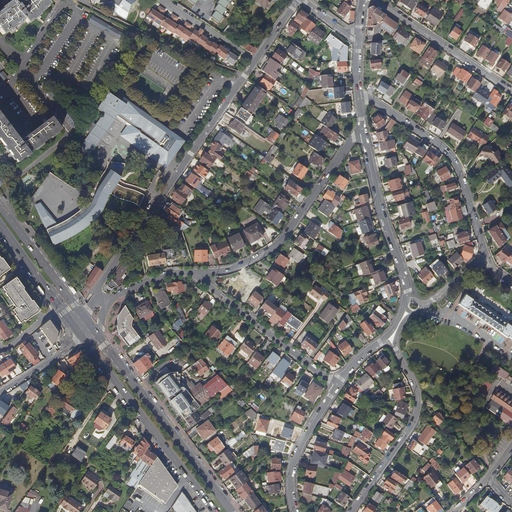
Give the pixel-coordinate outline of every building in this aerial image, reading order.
[(5,7),(2,10),(0,11),(0,31),(3,36),(10,31),(13,34),(32,20),(33,22),(41,16),(41,14),(46,11),(45,9),(50,5),(46,0),(22,0),(21,1),(23,3),(18,6),(12,0),(4,6),(5,7)] [(109,0),(110,2),(108,2),(102,4),(113,12),(111,15),(115,17),(117,14),(127,21),(131,6),(138,0),(109,0)] [(219,0),(210,16),(219,21),(232,0),(219,0)] [(258,2),(266,8),(270,3),(269,2),(270,0),(253,0),(257,3),(258,2)] [(409,0),(403,0),(400,5),(409,11),(414,3),(409,0)] [(490,0),(478,0),(478,1),(476,4),(484,9),(490,0)] [(496,9),(501,12),(505,6),(504,6),(507,0),(495,0),(500,3),(496,9)] [(342,17),(349,8),(341,2),(334,11),(342,17)] [(414,12),(421,18),(427,10),(419,4),(414,12)] [(143,9),(149,13),(152,9),(146,5),(143,9)] [(152,8),(152,9),(149,13),(147,16),(154,21),(163,8),(160,6),(156,11),(152,8)] [(498,17),(503,19),(505,16),(509,19),(511,15),(507,12),(507,13),(506,12),(508,8),(505,6),(498,17)] [(166,10),(163,8),(154,21),(160,25),(161,25),(166,18),(162,15),(166,10)] [(454,19),(458,21),(465,10),(461,8),(454,19)] [(372,9),(367,10),(367,13),(366,26),(373,27),(374,22),(380,26),(382,24),(393,31),(397,25),(372,9)] [(434,25),(441,16),(431,9),(424,19),(434,25)] [(299,10),(291,21),(298,26),(306,15),(299,10)] [(167,29),(176,16),(173,14),(169,19),(166,17),(166,18),(161,25),(167,29)] [(88,22),(118,37),(121,30),(92,15),(88,22)] [(179,18),(176,16),(167,29),(173,33),(174,32),(178,26),(175,23),(179,18)] [(298,28),(306,33),(312,25),(304,19),(298,28)] [(179,25),(178,26),(174,32),(180,37),(189,24),(186,22),(183,27),(179,25)] [(287,34),(290,37),(297,28),(290,23),(286,30),(288,32),(287,34)] [(192,33),(188,31),(192,26),(189,24),(180,37),(186,41),(188,38),(192,33)] [(503,31),(493,24),(491,26),(501,33),(503,31)] [(230,28),(228,26),(222,34),(225,36),(230,28)] [(447,34),(451,36),(454,38),(459,31),(452,26),(447,34)] [(315,30),(311,27),(305,37),(315,44),(323,34),(317,29),(315,30)] [(196,41),(201,34),(203,30),(200,28),(197,33),(193,31),(192,33),(188,38),(192,41),(195,43),(196,41)] [(503,31),(501,33),(511,40),(511,39),(511,33),(511,35),(507,33),(508,30),(505,28),(503,31)] [(392,38),(405,47),(412,37),(408,34),(407,35),(398,29),(392,38)] [(196,41),(205,47),(209,41),(206,40),(207,38),(201,34),(196,41)] [(346,48),(327,34),(323,39),(334,47),(334,63),(346,63),(346,48)] [(478,40),(468,34),(463,41),(473,47),(478,40)] [(409,47),(418,54),(424,45),(415,39),(409,47)] [(387,47),(387,41),(387,40),(375,43),(375,45),(372,45),(372,55),(381,55),(381,47),(387,47)] [(209,41),(205,47),(213,54),(215,51),(219,46),(212,42),(211,43),(209,41)] [(239,41),(237,44),(253,55),(257,49),(254,47),(254,46),(252,44),(250,46),(247,44),(246,45),(243,44),(242,43),(239,41)] [(295,58),(300,50),(297,48),(290,43),(285,51),(295,58)] [(223,58),(224,57),(228,51),(219,45),(219,46),(215,51),(218,53),(217,54),(223,58)] [(476,53),(484,58),(489,50),(482,45),(476,53)] [(270,56),(271,57),(279,63),(284,54),(276,48),(270,55),(270,56)] [(422,57),(421,56),(418,61),(427,67),(436,53),(428,48),(422,57)] [(498,54),(491,50),(485,59),(489,61),(487,64),(491,66),(493,63),(492,62),(498,54)] [(237,57),(228,51),(224,57),(227,59),(226,60),(232,65),(237,57)] [(6,58),(1,62),(5,68),(10,65),(6,58)] [(266,64),(261,71),(274,80),(278,74),(275,71),(279,66),(269,59),(268,58),(265,63),(266,64)] [(501,58),(496,66),(502,71),(507,63),(501,58)] [(429,69),(440,76),(445,67),(440,64),(440,63),(435,60),(429,69)] [(382,70),(381,62),(370,63),(371,69),(373,69),(374,72),(382,70)] [(446,70),(454,75),(459,68),(451,62),(446,70)] [(347,73),(347,64),(337,64),(337,73),(347,73)] [(399,76),(397,75),(394,80),(402,85),(409,74),(405,72),(404,73),(402,71),(399,76)] [(464,84),(469,76),(460,71),(455,79),(464,84)] [(268,89),(274,81),(265,75),(259,83),(268,89)] [(320,75),(322,89),(332,88),(331,75),(320,75)] [(464,84),(466,86),(474,92),(477,88),(480,83),(472,78),(471,79),(469,77),(464,84)] [(257,104),(265,92),(255,86),(248,97),(257,104)] [(385,93),(389,96),(394,89),(390,86),(385,93)] [(335,99),(344,98),(343,87),(333,88),(335,99)] [(477,88),(474,92),(471,97),(482,104),(488,96),(485,94),(486,93),(482,90),(481,91),(477,88)] [(487,98),(490,100),(491,101),(490,102),(495,106),(500,99),(498,98),(500,96),(496,93),(496,91),(493,89),(489,96),(487,98)] [(412,95),(406,91),(399,101),(406,105),(409,101),(408,101),(409,100),(412,95)] [(130,109),(107,93),(98,105),(105,110),(75,152),(85,159),(118,113),(133,123),(124,137),(166,166),(183,142),(162,127),(160,130),(130,109)] [(249,115),(257,104),(248,97),(240,108),(249,115)] [(300,110),(307,100),(304,98),(303,100),(297,108),(300,110)] [(417,105),(409,100),(408,101),(409,101),(406,105),(405,107),(412,112),(417,105)] [(340,104),(341,114),(351,114),(351,109),(350,109),(349,107),(350,107),(350,103),(340,104)] [(433,109),(422,103),(419,107),(420,108),(416,115),(423,120),(426,116),(428,117),(430,114),(433,109)] [(160,130),(162,127),(132,106),(130,109),(160,130)] [(293,121),(301,111),(300,110),(297,108),(294,113),(290,119),(293,121)] [(376,113),(375,113),(377,114),(378,114),(384,122),(386,123),(389,118),(379,110),(376,113)] [(376,127),(384,122),(378,114),(377,114),(375,113),(370,117),(371,118),(370,119),(376,127)] [(0,114),(0,139),(18,163),(62,129),(53,116),(21,141),(0,114)] [(444,123),(430,114),(428,117),(425,121),(439,130),(444,123)] [(327,115),(320,124),(323,126),(328,130),(329,131),(332,127),(330,126),(334,120),(327,115)] [(238,117),(235,120),(243,125),(245,122),(238,117)] [(392,120),(389,118),(386,123),(383,127),(386,129),(392,120)] [(241,129),(243,125),(235,120),(234,119),(232,123),(231,122),(228,126),(239,134),(242,130),(241,129)] [(465,131),(452,122),(446,131),(459,140),(465,131)] [(319,133),(330,141),(333,138),(334,139),(336,136),(329,131),(328,130),(323,126),(319,133)] [(483,136),(472,128),(466,137),(470,140),(471,139),(478,143),(479,142),(483,145),(489,138),(484,135),(483,136)] [(374,133),(377,143),(378,143),(388,140),(385,130),(374,133)] [(219,132),(213,140),(213,141),(221,146),(227,137),(219,132)] [(268,136),(273,140),(277,135),(272,132),(268,136)] [(327,144),(314,135),(306,146),(318,154),(323,147),(324,148),(327,144)] [(412,138),(408,136),(401,145),(412,153),(413,152),(418,144),(411,139),(412,138)] [(392,139),(389,140),(388,140),(378,143),(380,151),(394,147),(392,139)] [(215,157),(222,147),(221,146),(213,141),(209,146),(212,148),(209,153),(215,157)] [(421,146),(418,144),(413,152),(420,157),(427,147),(422,143),(421,146)] [(489,157),(495,164),(502,158),(498,154),(500,153),(497,149),(493,152),(492,151),(491,151),(491,146),(484,146),(476,158),(480,160),(482,163),(489,157)] [(439,158),(428,150),(425,156),(432,161),(430,163),(433,165),(439,158)] [(204,153),(199,161),(208,167),(215,158),(209,154),(208,156),(204,153)] [(322,161),(312,154),(306,162),(307,163),(306,164),(309,166),(310,165),(316,169),(322,161)] [(380,160),(382,169),(393,166),(390,157),(380,160)] [(511,185),(511,183),(511,172),(503,161),(486,175),(491,182),(502,173),(511,185)] [(347,164),(349,175),(359,173),(357,162),(347,164)] [(191,171),(198,176),(204,168),(196,164),(191,171)] [(410,172),(411,174),(416,172),(415,171),(411,166),(408,167),(407,164),(404,165),(405,170),(406,173),(410,172)] [(299,179),(305,170),(297,165),(291,174),(299,179)] [(258,174),(254,172),(256,169),(251,166),(245,176),(253,182),(258,174)] [(446,167),(436,171),(441,180),(450,176),(446,167)] [(46,231),(52,244),(75,232),(83,228),(90,222),(95,218),(97,216),(102,210),(107,198),(109,195),(109,194),(116,183),(120,178),(109,170),(99,186),(96,190),(93,195),(91,201),(90,203),(87,207),(84,211),(78,215),(71,219),(66,222),(58,226),(52,229),(46,231)] [(36,191),(75,192),(75,189),(50,171),(36,191)] [(185,181),(193,186),(198,180),(190,174),(185,181)] [(339,190),(345,182),(340,179),(337,177),(331,185),(339,190)] [(398,178),(387,181),(390,190),(401,187),(398,178)] [(133,202),(139,205),(143,195),(137,191),(130,189),(123,187),(116,183),(109,194),(120,199),(133,202)] [(300,190),(289,183),(284,190),(294,198),(300,190)] [(445,186),(445,185),(441,186),(442,190),(446,188),(447,191),(456,188),(454,183),(445,186)] [(180,186),(178,189),(185,195),(189,189),(181,184),(180,186)] [(409,198),(406,188),(401,189),(402,192),(391,195),(393,202),(409,198)] [(179,204),(185,195),(178,189),(176,189),(171,196),(176,199),(174,200),(179,204)] [(330,203),(336,195),(333,194),(332,195),(327,191),(322,198),(330,203)] [(278,194),(271,204),(273,206),(281,211),(287,202),(281,198),(283,197),(278,194)] [(358,197),(360,205),(368,203),(367,201),(369,200),(369,198),(367,198),(366,195),(358,197)] [(449,200),(451,208),(459,206),(457,198),(449,200)] [(492,199),(482,204),(488,214),(497,209),(492,199)] [(279,213),(281,211),(273,206),(271,208),(262,201),(256,210),(261,215),(264,211),(269,214),(267,218),(274,223),(275,221),(276,222),(279,218),(278,217),(280,214),(279,213)] [(323,201),(316,211),(325,218),(332,207),(323,201)] [(399,213),(400,218),(412,214),(408,201),(398,204),(400,212),(399,213)] [(435,208),(433,201),(425,203),(426,206),(427,209),(427,210),(435,208)] [(34,206),(46,231),(52,229),(58,226),(40,203),(34,206)] [(167,205),(164,210),(170,214),(171,215),(176,208),(172,205),(171,207),(167,205)] [(354,211),(359,223),(368,219),(371,218),(366,206),(354,211)] [(463,218),(459,206),(451,208),(449,209),(453,221),(463,218)] [(426,223),(432,221),(428,210),(423,212),(426,223)] [(183,226),(184,224),(171,215),(170,214),(167,218),(173,222),(174,222),(182,227),(183,226)] [(409,226),(406,218),(398,221),(400,229),(409,226)] [(373,230),(372,227),(370,222),(368,219),(359,223),(358,223),(360,227),(359,228),(362,235),(373,230)] [(497,231),(499,230),(502,227),(499,222),(487,230),(498,247),(505,242),(497,231)] [(310,240),(317,229),(315,228),(310,224),(309,223),(301,234),(310,240)] [(249,243),(262,236),(256,224),(243,230),(249,243)] [(336,239),(341,232),(331,225),(327,232),(336,239)] [(497,231),(505,242),(507,241),(499,230),(497,231)] [(460,244),(469,241),(466,231),(457,234),(460,244)] [(232,250),(243,246),(237,234),(227,238),(232,250)] [(304,240),(301,238),(302,237),(298,234),(293,242),(296,244),(295,246),(298,248),(304,240)] [(376,239),(374,235),(373,234),(362,239),(366,249),(377,244),(376,239)] [(464,251),(461,257),(463,259),(465,261),(471,257),(473,251),(472,247),(477,245),(476,240),(463,244),(461,249),(464,251)] [(410,245),(414,256),(425,253),(421,241),(410,245)] [(216,254),(217,255),(228,251),(224,242),(213,246),(212,244),(207,246),(211,256),(216,254)] [(293,248),(287,256),(289,258),(296,263),(302,255),(293,248)] [(501,248),(493,256),(498,260),(501,263),(508,253),(501,248)] [(164,260),(173,258),(172,249),(163,250),(163,253),(162,253),(145,255),(146,266),(164,263),(164,260)] [(193,260),(205,261),(205,250),(193,250),(193,260)] [(454,268),(463,259),(461,257),(459,254),(457,252),(447,260),(454,268)] [(282,268),(289,258),(287,256),(285,255),(283,257),(279,254),(274,262),(282,268)] [(0,275),(9,269),(8,267),(9,266),(8,264),(6,265),(0,255),(0,275)] [(372,264),(370,260),(359,264),(364,277),(371,274),(372,273),(369,265),(372,264)] [(438,262),(430,268),(432,270),(436,267),(440,264),(438,262)] [(446,270),(441,263),(440,264),(436,267),(441,274),(446,270)] [(108,284),(107,283),(105,286),(105,290),(109,291),(118,286),(118,285),(124,280),(127,276),(124,273),(127,268),(122,265),(108,284)] [(313,272),(318,276),(320,272),(319,271),(321,269),(317,266),(313,272)] [(80,287),(78,289),(85,298),(103,271),(97,267),(88,280),(89,281),(84,290),(80,287)] [(436,267),(432,270),(437,277),(441,274),(436,267)] [(269,268),(262,278),(273,286),(281,275),(269,268)] [(432,276),(426,268),(417,275),(423,283),(432,276)] [(371,274),(375,284),(386,280),(381,269),(375,272),(372,273),(371,274)] [(24,321),(39,311),(15,277),(6,284),(2,287),(6,292),(5,293),(13,305),(11,307),(14,312),(12,313),(18,321),(22,318),(24,321)] [(231,278),(231,291),(247,292),(247,278),(231,278)] [(167,285),(169,292),(174,290),(175,295),(178,294),(177,292),(184,289),(183,285),(182,286),(180,280),(176,282),(175,281),(172,282),(171,283),(167,285)] [(395,287),(393,282),(383,286),(388,297),(397,293),(394,287),(395,287)] [(323,292),(314,285),(309,292),(311,294),(311,295),(317,300),(319,297),(324,301),(328,295),(324,291),(323,292)] [(274,287),(271,292),(276,296),(279,291),(274,287)] [(367,293),(365,288),(353,293),(355,299),(358,298),(360,303),(368,300),(366,295),(365,293),(367,293)] [(159,308),(168,303),(161,289),(152,293),(159,308)] [(259,297),(252,291),(246,299),(253,305),(259,297)] [(481,319),(487,323),(501,332),(500,333),(507,338),(507,337),(511,340),(511,339),(511,338),(511,326),(507,323),(506,324),(494,315),(490,312),(484,308),(472,300),(473,299),(466,294),(459,304),(465,309),(466,308),(481,319)] [(273,311),(276,307),(265,298),(260,305),(266,310),(265,311),(265,312),(264,314),(268,317),(273,311)] [(198,310),(205,315),(212,306),(205,300),(198,310)] [(135,307),(139,316),(151,311),(146,301),(135,307)] [(326,323),(336,310),(327,303),(317,316),(326,323)] [(351,310),(357,312),(359,306),(353,304),(351,310)] [(257,309),(264,314),(265,312),(265,311),(266,310),(260,305),(257,309)] [(490,312),(494,315),(496,313),(486,305),(484,308),(490,312)] [(128,346),(139,338),(139,337),(131,326),(131,320),(132,319),(124,306),(118,315),(117,322),(116,325),(118,331),(118,334),(128,346)] [(182,324),(185,320),(178,307),(174,309),(182,324)] [(273,311),(266,320),(271,323),(273,321),(276,323),(277,321),(284,313),(277,307),(276,307),(273,311)] [(377,311),(375,310),(370,317),(376,322),(375,323),(378,326),(379,325),(381,327),(386,320),(384,318),(386,317),(382,314),(385,311),(380,307),(377,311)] [(285,321),(295,330),(300,323),(285,311),(284,313),(277,321),(282,325),(285,321)] [(341,330),(349,319),(346,314),(337,325),(341,330)] [(2,320),(0,321),(0,336),(1,336),(3,340),(12,334),(2,320)] [(49,320),(39,328),(52,344),(57,340),(58,331),(49,320)] [(360,325),(367,335),(368,335),(369,336),(372,334),(371,333),(374,331),(370,324),(367,326),(365,322),(360,325)] [(216,327),(207,339),(215,345),(222,336),(217,332),(219,329),(216,327)] [(167,343),(157,330),(147,337),(157,350),(167,343)] [(140,338),(142,341),(147,337),(144,333),(139,337),(139,338),(140,338)] [(310,350),(312,351),(318,344),(305,335),(299,343),(307,349),(308,348),(310,346),(312,348),(310,350)] [(234,343),(226,337),(217,349),(221,352),(221,353),(225,356),(234,343)] [(247,341),(245,339),(238,348),(247,355),(253,347),(246,342),(247,341)] [(20,349),(19,350),(29,361),(30,360),(32,363),(37,358),(35,356),(37,354),(27,343),(26,344),(23,341),(22,342),(17,346),(20,349)] [(338,347),(345,355),(352,350),(346,341),(338,347)] [(276,356),(269,350),(263,358),(270,364),(276,356)] [(261,357),(253,351),(245,361),(253,368),(261,357)] [(84,356),(81,352),(67,361),(73,371),(84,356)] [(322,360),(330,366),(336,358),(328,352),(322,360)] [(149,358),(146,354),(133,364),(140,374),(151,366),(147,360),(149,358)] [(383,355),(376,361),(377,362),(382,368),(383,369),(390,363),(383,355)] [(286,362),(280,357),(269,370),(279,377),(283,371),(284,370),(285,369),(283,367),(286,362)] [(11,370),(16,368),(10,359),(7,361),(6,359),(0,363),(0,375),(1,377),(5,374),(6,376),(12,372),(11,370)] [(191,366),(193,369),(202,362),(200,360),(191,366)] [(503,376),(507,370),(492,360),(484,370),(482,368),(480,371),(484,374),(486,371),(491,375),(494,370),(503,376)] [(242,363),(238,361),(233,368),(236,370),(242,363)] [(198,376),(209,369),(205,365),(202,362),(193,369),(198,376)] [(214,369),(207,362),(205,365),(209,369),(212,372),(214,369)] [(380,370),(382,368),(377,362),(373,365),(372,364),(366,369),(374,378),(377,375),(375,373),(380,370)] [(199,406),(187,391),(178,380),(178,375),(174,374),(174,372),(167,369),(164,366),(156,371),(157,372),(160,375),(156,378),(154,382),(155,382),(157,385),(166,397),(171,393),(173,396),(168,400),(178,413),(179,412),(183,418),(184,417),(193,411),(199,406)] [(65,376),(58,370),(50,381),(57,386),(61,381),(62,381),(65,376)] [(292,376),(288,373),(287,374),(283,371),(279,377),(278,379),(286,385),(292,376)] [(370,384),(374,381),(367,373),(356,383),(364,391),(367,388),(368,388),(370,386),(370,384)] [(202,386),(211,397),(219,391),(226,386),(216,376),(202,386)] [(479,396),(489,381),(484,377),(473,392),(479,396)] [(21,385),(24,390),(31,381),(30,379),(21,385)] [(293,388),(301,392),(307,382),(303,380),(302,381),(299,379),(296,383),(293,388)] [(318,394),(321,388),(311,382),(303,396),(311,401),(316,393),(318,394)] [(187,391),(199,406),(211,397),(202,386),(198,383),(187,391)] [(229,390),(226,386),(219,391),(222,395),(229,390)] [(32,397),(36,400),(40,394),(30,387),(26,392),(29,395),(28,396),(31,398),(32,397)] [(352,402),(355,397),(353,396),(356,391),(350,387),(347,392),(346,391),(343,396),(352,402)] [(402,387),(392,389),(394,400),(404,398),(403,391),(404,390),(403,387),(402,387)] [(511,400),(494,388),(492,391),(511,404),(511,400)] [(511,404),(492,391),(488,397),(491,399),(485,408),(511,426),(511,404)] [(379,398),(376,403),(382,408),(384,402),(379,398)] [(60,413),(76,424),(83,414),(74,408),(75,407),(65,400),(61,406),(64,408),(60,413)] [(337,412),(346,418),(352,407),(342,402),(337,412)] [(399,402),(394,414),(403,418),(408,405),(399,402)] [(51,404),(50,404),(41,416),(49,422),(56,412),(50,407),(51,404)] [(337,408),(330,404),(327,409),(334,413),(337,408)] [(297,423),(303,413),(298,410),(299,407),(296,405),(289,418),(297,423)] [(202,414),(205,419),(217,410),(213,406),(202,414)] [(246,413),(253,419),(257,413),(250,407),(246,413)] [(15,410),(12,408),(0,423),(0,424),(5,428),(12,419),(10,417),(15,410)] [(385,410),(378,420),(388,427),(392,422),(395,418),(385,410)] [(198,418),(193,411),(184,417),(190,425),(198,418)] [(436,411),(429,418),(437,424),(443,417),(436,411)] [(104,429),(110,421),(107,418),(108,416),(103,413),(102,415),(100,414),(94,422),(104,429)] [(326,422),(335,426),(339,418),(331,414),(330,417),(329,417),(326,422)] [(257,419),(255,430),(264,433),(267,421),(257,419)] [(201,431),(199,433),(203,439),(215,430),(207,421),(198,428),(201,431)] [(22,422),(19,426),(26,431),(29,427),(22,422)] [(425,445),(435,431),(426,425),(416,439),(425,445)] [(339,440),(343,431),(334,427),(330,436),(339,440)] [(366,437),(369,432),(363,428),(358,438),(361,441),(364,436),(366,437)] [(378,438),(386,443),(389,438),(390,439),(393,434),(385,428),(378,438)] [(351,435),(345,446),(349,447),(353,440),(355,436),(351,435)] [(137,443),(126,436),(120,444),(123,446),(121,448),(127,452),(129,450),(131,452),(134,448),(137,443)] [(224,446),(217,436),(206,444),(211,451),(213,450),(215,453),(224,446)] [(368,453),(371,448),(361,441),(358,438),(355,436),(353,440),(357,442),(352,450),(359,455),(357,458),(367,465),(370,461),(369,460),(372,456),(368,453)] [(382,449),(386,443),(378,438),(374,444),(382,449)] [(137,450),(135,449),(132,454),(141,460),(149,447),(143,439),(137,450)] [(275,439),(273,449),(279,451),(282,451),(284,441),(275,439)] [(315,440),(312,450),(324,453),(326,443),(315,440)] [(417,454),(422,447),(412,440),(407,446),(411,449),(411,450),(417,454)] [(253,456),(253,454),(253,445),(242,453),(246,458),(251,454),(253,456)] [(342,452),(340,456),(343,457),(349,447),(345,446),(343,445),(341,448),(340,449),(341,450),(341,451),(342,452)] [(73,452),(66,446),(64,449),(70,454),(71,455),(73,452)] [(141,460),(151,467),(159,459),(157,458),(149,447),(141,460)] [(329,448),(327,454),(336,456),(337,450),(329,448)] [(217,456),(225,466),(227,465),(234,459),(230,454),(227,449),(217,456)] [(324,453),(312,450),(311,454),(311,457),(310,461),(316,463),(323,465),(326,453),(324,453)] [(166,503),(180,487),(159,459),(151,467),(140,482),(138,486),(139,487),(140,486),(166,503)] [(271,459),(270,469),(279,470),(280,460),(271,459)] [(471,459),(464,466),(470,473),(478,467),(471,459)] [(130,476),(140,482),(151,467),(141,460),(130,476)] [(439,466),(435,460),(431,464),(435,469),(439,466)] [(423,472),(428,464),(425,462),(420,469),(423,472)] [(232,472),(227,465),(225,466),(219,471),(224,478),(232,472)] [(314,475),(316,467),(307,465),(305,472),(309,473),(308,476),(311,477),(312,474),(314,475)] [(462,467),(454,473),(462,483),(465,480),(464,479),(469,476),(462,467)] [(349,485),(352,481),(351,480),(353,477),(342,469),(340,473),(338,478),(349,485)] [(229,479),(237,489),(246,483),(248,481),(240,470),(229,479)] [(502,479),(507,484),(511,478),(511,473),(507,470),(502,477),(503,478),(502,479)] [(332,479),(336,481),(338,478),(340,473),(336,471),(332,479)] [(405,480),(407,478),(401,474),(401,475),(394,471),(391,476),(398,481),(399,481),(401,482),(403,480),(403,481),(404,479),(405,480)] [(432,471),(423,478),(430,487),(439,481),(432,471)] [(279,481),(278,472),(270,473),(271,482),(279,481)] [(88,485),(88,486),(93,490),(99,481),(87,473),(82,481),(88,485)] [(384,486),(391,491),(396,484),(387,478),(385,481),(387,482),(384,486)] [(455,480),(448,486),(456,496),(463,490),(455,480)] [(304,481),(301,492),(308,494),(312,483),(304,481)] [(250,488),(246,483),(237,489),(239,492),(240,491),(245,498),(253,493),(254,492),(251,487),(250,488)] [(279,493),(278,484),(267,485),(268,494),(279,493)] [(110,487),(105,493),(110,496),(107,499),(113,503),(116,500),(117,501),(121,495),(110,487)] [(11,493),(0,490),(0,508),(6,510),(11,493)] [(349,498),(341,492),(334,501),(342,507),(349,498)] [(372,499),(377,503),(382,496),(376,492),(372,499)] [(195,511),(183,493),(173,508),(175,511),(195,511)] [(260,503),(253,493),(245,498),(244,499),(252,509),(260,503)] [(63,507),(69,498),(66,496),(60,505),(63,507)] [(389,501),(394,504),(396,502),(386,496),(384,499),(389,502),(389,501)] [(485,509),(491,501),(484,496),(478,504),(485,509)] [(436,500),(433,497),(423,505),(425,508),(427,507),(430,511),(432,511),(440,507),(435,500),(436,500)] [(69,498),(63,507),(62,508),(66,511),(67,509),(70,511),(78,511),(81,508),(78,505),(79,504),(69,498)] [(27,511),(31,501),(24,499),(14,511),(27,511)] [(329,511),(330,511),(327,509),(331,503),(325,499),(316,511),(329,511)] [(494,511),(499,506),(491,501),(485,509),(489,511),(494,511)]
